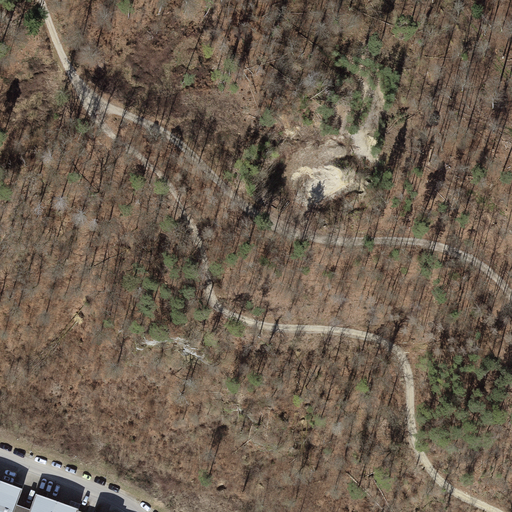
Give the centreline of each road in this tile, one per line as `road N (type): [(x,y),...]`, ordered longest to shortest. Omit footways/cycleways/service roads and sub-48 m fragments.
road 1 (track): [(504,511),(461,497),(428,471),(414,443),(407,361),(388,340),(294,330),(242,319),(216,304),(191,213),(94,109)]
road 2 (track): [(511,291),(477,260),(427,240),(309,238),(268,222),(149,124),(94,109),(54,59),(34,0)]
road 3 (unclassified): [(0,452),(95,487),(137,511)]
